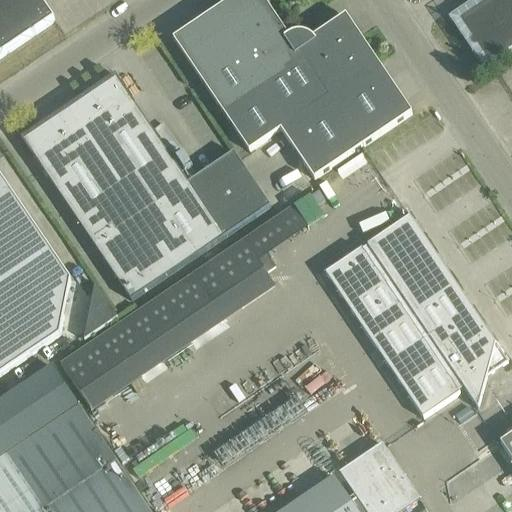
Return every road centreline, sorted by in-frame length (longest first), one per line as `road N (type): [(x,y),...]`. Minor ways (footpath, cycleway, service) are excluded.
road 1 (unclassified): [(511,194),(379,0)]
road 2 (unclassified): [(0,111),(166,0)]
road 3 (unknown): [(427,470),(383,411),(371,407),(300,441)]
road 4 (unknown): [(300,441),(220,485),(198,511)]
